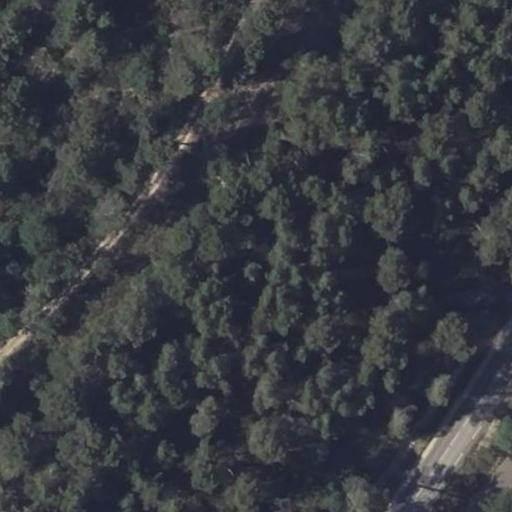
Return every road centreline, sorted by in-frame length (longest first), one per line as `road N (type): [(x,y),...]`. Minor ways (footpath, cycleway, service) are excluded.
road 1 (track): [(0,366),(149,197),(271,0)]
road 2 (secondary): [(511,353),(405,511)]
